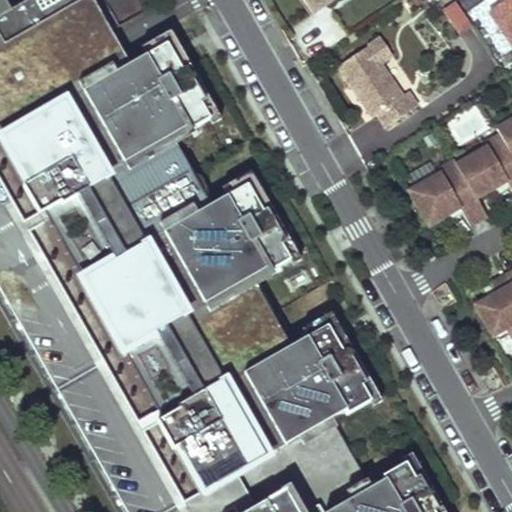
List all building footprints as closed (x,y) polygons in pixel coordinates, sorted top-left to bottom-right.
[(0,0),(0,14),(10,9),(4,0),(0,0)] [(432,511),(436,510),(418,477),(414,480),(404,463),(381,476),(384,480),(370,488),(331,418),(344,411),(346,415),(369,402),(360,385),(364,383),(346,351),(317,367),(302,340),(290,347),(250,277),(263,270),(266,274),(289,261),(279,244),(284,242),(265,209),(236,226),(221,199),(210,206),(170,136),(183,129),(186,133),(217,115),(208,99),(212,96),(194,64),(156,85),(141,59),(129,66),(91,0),(24,0),(10,9),(0,14),(0,134),(28,183),(22,186),(43,223),(48,219),(157,410),(162,419),(156,422),(172,449),(178,446),(203,491),(215,511),(432,511)] [(304,0),(314,13),(332,0),(304,0)] [(511,0),(505,0),(497,6),(511,27),(511,0)] [(445,7),(454,34),(470,29),(462,2),(445,7)] [(377,115),(386,128),(416,107),(407,94),(403,97),(380,65),(393,56),(381,39),(338,68),(353,89),(357,86),(361,92),(357,95),(373,118),(377,115)] [(357,86),(353,89),(357,95),(361,92),(357,86)] [(511,117),(495,128),(499,134),(511,156),(511,117)] [(484,147),(455,164),(476,199),(491,190),(504,182),(508,188),(511,195),(511,156),(499,134),(482,144),(484,147)] [(438,174),(408,192),(428,226),(445,216),(458,209),(461,215),(468,227),(486,217),(476,199),(455,164),(453,161),(436,171),(438,174)] [(504,182),(491,190),(495,196),(508,188),(504,182)] [(458,209),(445,216),(448,222),(461,215),(458,209)] [(511,336),(511,289),(504,276),(495,281),(489,285),(494,294),(474,306),(492,336),(504,330),(509,338),(511,336)]
